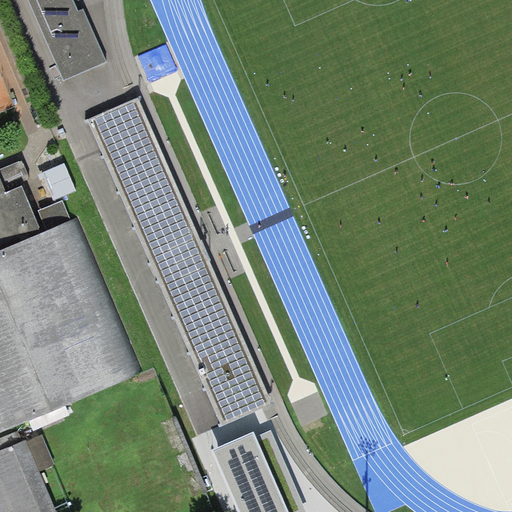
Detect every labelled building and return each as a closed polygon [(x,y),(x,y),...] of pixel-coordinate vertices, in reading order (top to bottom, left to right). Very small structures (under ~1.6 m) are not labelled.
[(74,0),(28,0),(64,79),(105,61),(83,11),(80,12),(74,0)] [(136,99),(88,120),(223,425),(270,404),(136,99)] [(64,164),(42,174),(53,201),(76,191),(64,164)] [(71,224),(62,203),(39,212),(19,165),(0,173),(0,428),(139,371),(76,222),(71,224)] [(20,431),(0,439),(0,511),(55,511),(49,496),(39,472),(55,466),(42,435),(24,442),(20,431)] [(288,511),(254,431),(213,450),(237,511),(288,511)]
